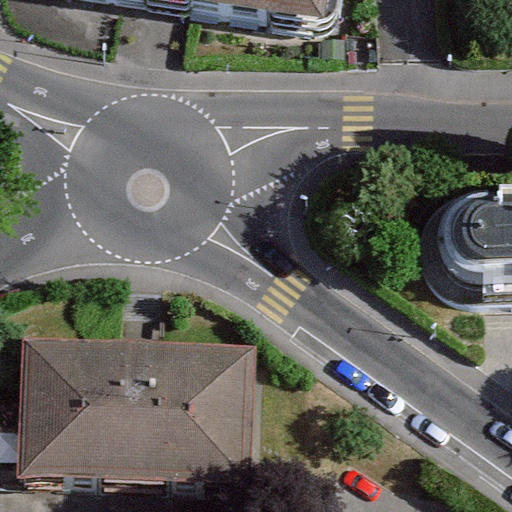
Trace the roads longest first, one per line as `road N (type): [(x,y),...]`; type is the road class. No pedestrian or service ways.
road 1 (residential): [(511,455),(148,185)]
road 2 (residential): [(148,185),(248,136),(359,125),(511,127)]
road 3 (residential): [(148,185),(0,89)]
road 4 (residential): [(148,185),(0,263)]
